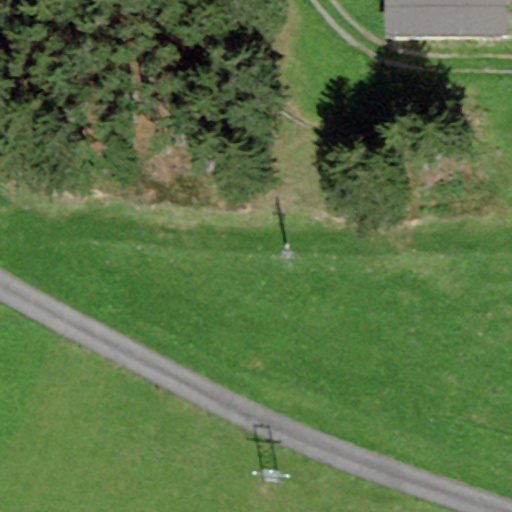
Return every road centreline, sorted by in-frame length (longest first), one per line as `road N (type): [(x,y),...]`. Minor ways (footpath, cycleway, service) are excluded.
road 1 (unclassified): [(503,511),(260,421),(0,283)]
road 2 (track): [(511,63),(422,62),(336,23),(321,0)]
